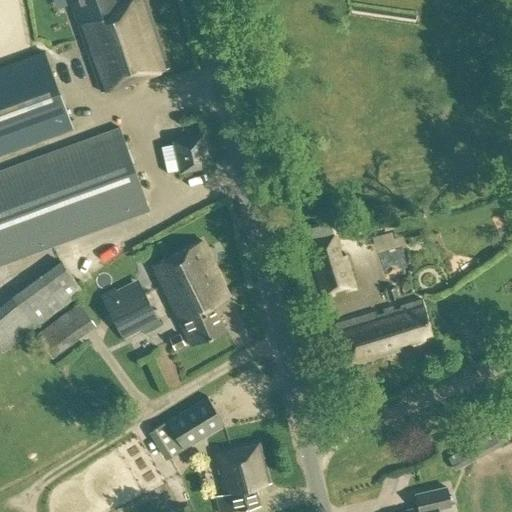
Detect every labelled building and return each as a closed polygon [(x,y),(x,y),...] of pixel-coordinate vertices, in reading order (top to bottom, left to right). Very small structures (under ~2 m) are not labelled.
[(114,0),(69,0),(78,26),(101,91),(168,69),(143,0),(128,0),(116,4),(114,0)] [(0,154),(72,129),(44,52),(0,68),(0,154)] [(0,266),(150,212),(119,128),(0,171),(0,266)] [(178,174),(210,167),(203,134),(171,141),(178,174)] [(306,244),(321,297),(354,288),(344,255),(340,256),(335,236),(332,237),(329,226),(309,232),(312,243),(306,244)] [(190,347),(225,330),(214,306),(228,296),(201,242),(151,267),(190,347)] [(59,262),(0,305),(0,349),(1,350),(81,291),(59,262)] [(144,333),(161,323),(137,279),(117,290),(115,287),(100,295),(124,339),(142,329),(144,333)] [(409,340),(411,347),(425,343),(423,336),(430,334),(421,300),(399,307),(399,309),(394,311),(393,307),(381,311),(383,314),(377,316),(376,312),(332,326),(345,369),(400,352),(398,344),(409,340)] [(51,359),(95,326),(78,302),(33,335),(51,359)] [(179,334),(168,339),(174,351),(185,345),(179,334)] [(167,422),(171,430),(183,449),(224,425),(207,398),(167,422)] [(159,425),(148,432),(164,460),(180,450),(175,441),(164,422),(159,425)] [(504,440),(499,430),(444,458),(452,473),(499,448),(496,444),(504,440)] [(256,488),(270,484),(260,442),(213,453),(223,496),(216,497),(219,511),(231,511),(259,505),(256,488)] [(437,511),(437,510),(451,506),(447,486),(414,494),(418,511),(413,511),(437,511)]
